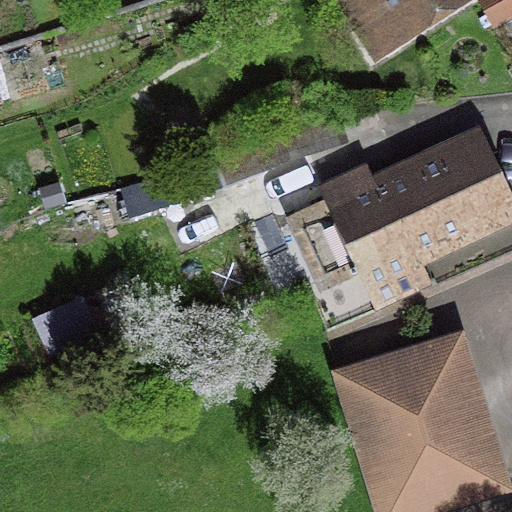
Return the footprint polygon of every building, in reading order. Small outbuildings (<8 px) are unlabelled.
[(339,0),(372,52),(456,0),(339,0)] [(511,0),(480,0),(493,23),(511,12),(511,0)] [(319,184),(326,200),(291,217),(321,282),(357,266),(375,307),(422,288),(408,258),(509,211),(478,143),(377,189),(364,163),(319,184)] [(150,190),(158,211),(221,186),(213,165),(150,190)] [(435,342),(339,372),(381,511),(431,511),(483,496),(435,342)]
